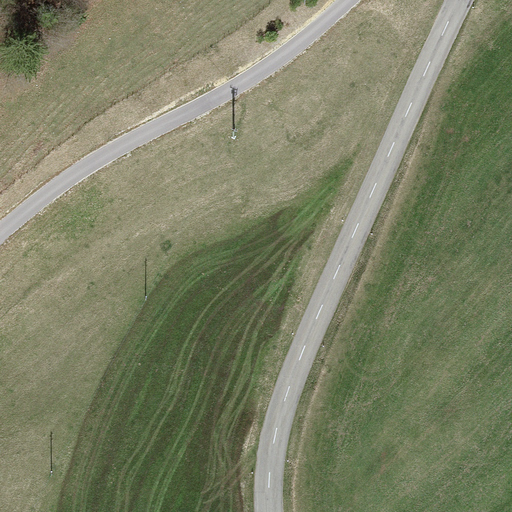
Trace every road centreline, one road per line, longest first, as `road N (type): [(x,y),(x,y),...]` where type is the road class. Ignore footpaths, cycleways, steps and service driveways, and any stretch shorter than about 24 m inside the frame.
road 1 (tertiary): [(270,511),(286,399),(458,0)]
road 2 (unclassified): [(346,0),(277,58),(98,157),(0,228)]
